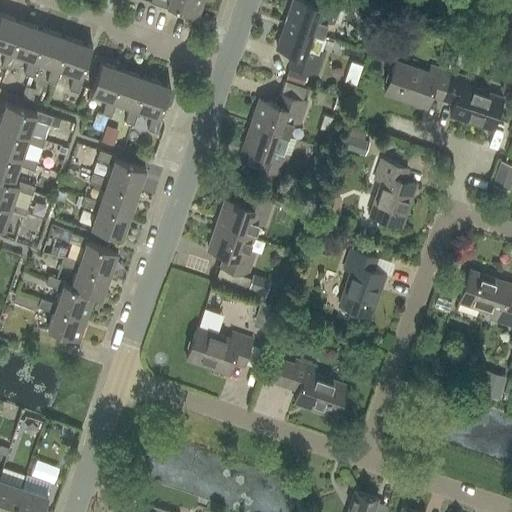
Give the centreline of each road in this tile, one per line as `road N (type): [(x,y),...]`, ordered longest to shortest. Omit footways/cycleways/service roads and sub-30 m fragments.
road 1 (residential): [(125,375),(227,70)]
road 2 (residential): [(364,457),(450,214)]
road 3 (residential): [(364,457),(125,375)]
road 4 (residential): [(61,0),(99,12),(125,36),(227,70)]
road 5 (residential): [(511,511),(364,457)]
road 6 (residential): [(76,511),(125,375)]
road 7 (residential): [(450,214),(465,153),(398,127)]
